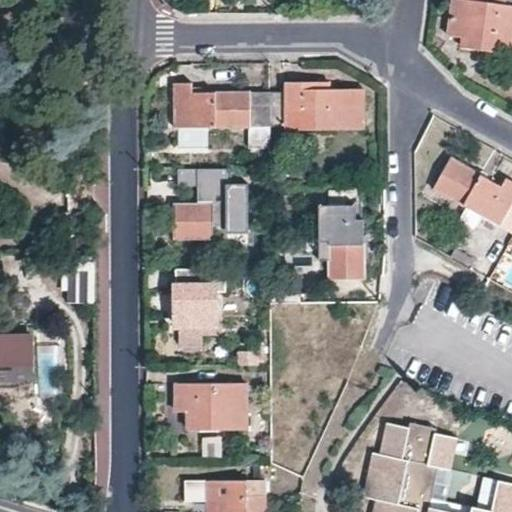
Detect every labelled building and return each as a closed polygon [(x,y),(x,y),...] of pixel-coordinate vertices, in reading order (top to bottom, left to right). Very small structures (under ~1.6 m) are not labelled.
[(481,0),(453,0),(453,3),(448,37),(476,41),(475,50),(511,55),(511,0),(492,0),(492,4),(482,2),(481,0)] [(269,125),(268,91),(214,91),(191,91),(191,82),(174,82),(174,126),(191,126),(213,126),(249,126),(249,137),(269,137),(269,125)] [(286,91),(268,91),(269,125),(287,125),(287,128),(364,128),(364,92),(320,92),(321,83),(298,83),(287,83),(286,91)] [(192,145),(213,146),(213,126),(191,126),(192,145)] [(480,214),(511,232),(511,181),(505,177),(499,186),(484,177),(450,159),(433,188),(468,208),(480,214)] [(249,234),(248,183),(229,183),(229,167),(177,167),(178,185),(197,185),(197,194),(197,204),(175,204),(175,238),(211,238),(211,227),(225,227),(225,235),(249,234)] [(319,245),(329,245),(330,280),(364,280),(364,243),(364,220),(357,220),(357,193),(329,193),(329,204),(319,204),(319,245)] [(461,219),(473,226),(480,214),(468,208),(461,219)] [(450,257),(474,271),(479,262),(455,248),(450,257)] [(95,305),(95,265),(69,265),(69,278),(64,278),(65,292),(69,292),(69,305),(95,305)] [(215,331),(215,282),(226,282),(226,267),(175,267),(176,294),(176,325),(180,325),(180,343),(202,343),(202,331),(215,331)] [(34,352),(34,332),(0,331),(0,369),(34,370),(34,352)] [(246,427),(246,382),(176,382),(176,397),(193,398),(193,410),(193,428),(246,427)] [(490,510),(429,497),(435,467),(448,470),(455,437),(434,433),(435,428),(407,422),(406,427),(385,422),(378,454),(371,453),(361,496),(374,499),(371,511),(511,511),(511,482),(496,479),(490,510)] [(264,511),(264,479),(209,479),(209,494),(209,511),(264,511)]
